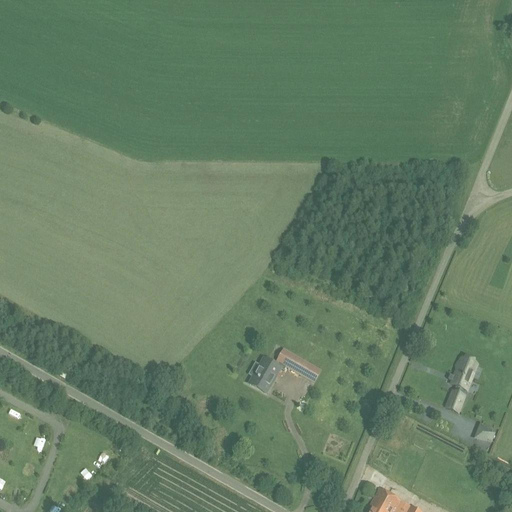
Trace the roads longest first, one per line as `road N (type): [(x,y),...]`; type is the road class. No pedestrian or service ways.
road 1 (unclassified): [(341,511),(463,223),(479,206),(511,194)]
road 2 (unclassified): [(285,511),(0,351)]
